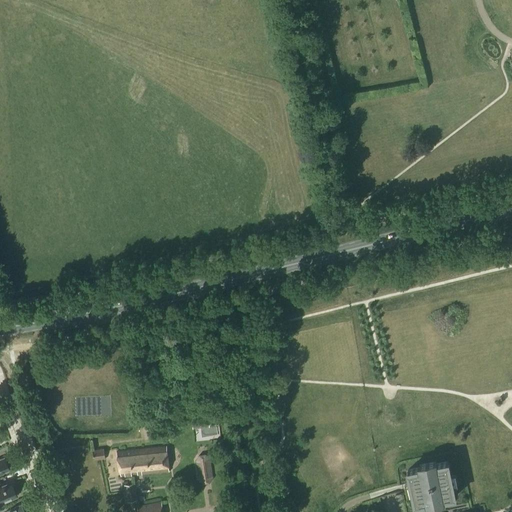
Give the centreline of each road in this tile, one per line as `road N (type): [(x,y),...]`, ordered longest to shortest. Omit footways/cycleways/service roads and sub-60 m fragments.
road 1 (primary): [(0,328),(511,210)]
road 2 (residential): [(56,511),(0,390)]
